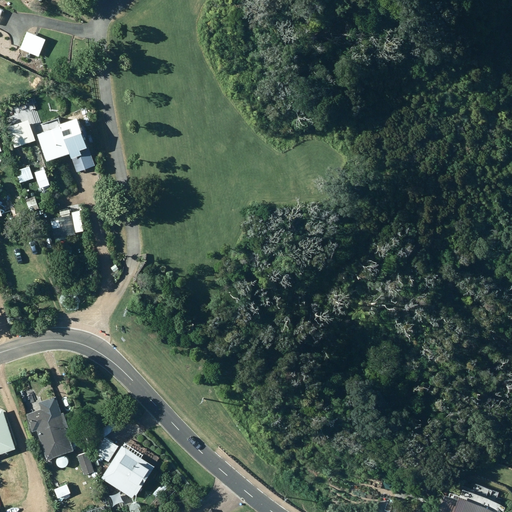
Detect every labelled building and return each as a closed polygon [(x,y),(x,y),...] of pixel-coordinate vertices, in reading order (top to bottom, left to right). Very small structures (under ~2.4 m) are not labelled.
[(22,50),(39,57),(46,41),(28,34),(22,50)] [(40,137),(49,161),(71,153),(78,172),(95,166),(79,120),(62,126),(60,121),(47,126),(50,134),(40,137)] [(16,171),(20,183),(35,178),(30,165),(16,171)] [(36,197),(27,201),(31,212),(40,209),(36,197)] [(50,217),(55,238),(85,231),(81,210),(50,217)] [(38,431),(48,461),(75,452),(67,429),(69,428),(64,414),(62,415),(57,398),(40,403),(42,410),(28,415),(34,432),(38,431)] [(0,455),(17,450),(3,410),(0,411),(0,455)] [(109,463),(119,447),(106,438),(96,454),(109,463)] [(133,446),(112,477),(119,482),(119,484),(129,491),(127,494),(133,499),(136,495),(137,496),(156,468),(142,459),(145,454),(133,446)] [(79,456),(86,476),(95,473),(89,453),(79,456)] [(494,511),(460,499),(456,511),(454,511),(453,511),(494,511)]
